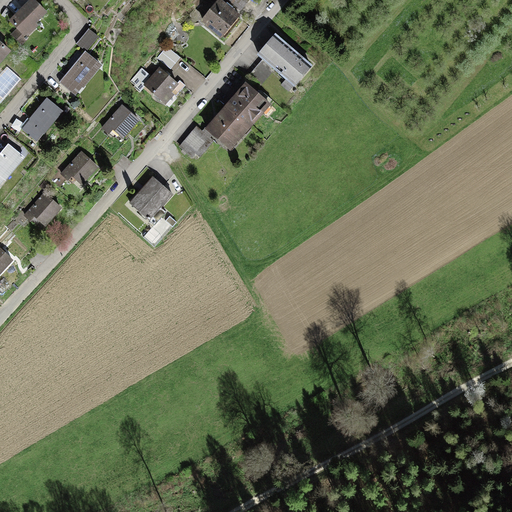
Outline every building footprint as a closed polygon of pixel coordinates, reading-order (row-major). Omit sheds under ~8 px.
[(46,15),(29,0),(9,22),(25,37),(46,15)] [(229,0),(239,9),(247,0),(229,0)] [(235,18),(216,1),(198,21),(217,38),(235,18)] [(312,68),(274,36),(259,54),(264,58),(276,68),(297,86),(312,68)] [(0,41),(0,63),(11,51),(0,41)] [(167,46),(157,58),(171,69),(180,57),(167,46)] [(93,68),(78,54),(51,85),(66,98),(93,68)] [(276,68),(264,58),(248,76),(260,86),(276,68)] [(157,69),(140,87),(163,109),(172,98),(167,94),(175,86),(157,69)] [(226,106),(250,126),(272,100),(261,91),(258,94),(246,84),(226,106)] [(54,116),(39,102),(12,130),(28,145),(54,116)] [(250,126),(226,106),(207,129),(230,149),(250,126)] [(133,121),(116,107),(97,131),(104,136),(107,133),(116,142),(133,121)] [(159,129),(152,123),(137,138),(145,145),(159,129)] [(206,150),(214,141),(197,126),(180,146),(192,157),(201,147),(206,150)] [(0,177),(15,160),(1,148),(0,148),(0,177)] [(117,162),(121,157),(112,151),(108,156),(117,162)] [(93,167),(77,153),(55,176),(64,184),(67,180),(75,187),(93,167)] [(112,168),(117,162),(108,156),(104,162),(112,168)] [(169,194),(149,177),(125,204),(144,221),(169,194)] [(41,193),(20,219),(24,222),(28,219),(40,229),(58,207),(41,193)] [(31,239),(26,245),(34,252),(39,246),(31,239)] [(34,252),(26,245),(21,251),(28,258),(34,252)]
